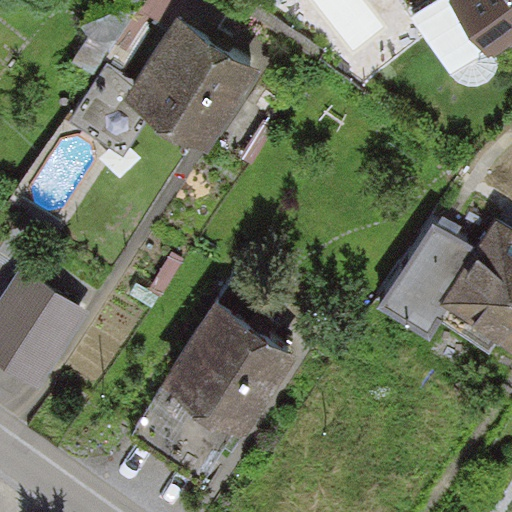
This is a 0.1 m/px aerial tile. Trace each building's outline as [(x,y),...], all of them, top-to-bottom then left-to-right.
[(511,0),(427,0),(413,11),(454,69),(464,76),(473,79),(483,78),(493,72),(497,63),(498,52),(497,42),(511,31),(511,0)] [(251,57),(172,5),(124,76),(203,129),(251,57)] [(511,219),(496,209),(479,236),(433,207),(377,295),(429,328),(442,307),(489,338),(496,327),(511,336),(511,219)] [(91,304),(21,258),(0,290),(0,344),(44,374),(91,304)] [(296,345),(215,291),(164,367),(245,421),(296,345)]
